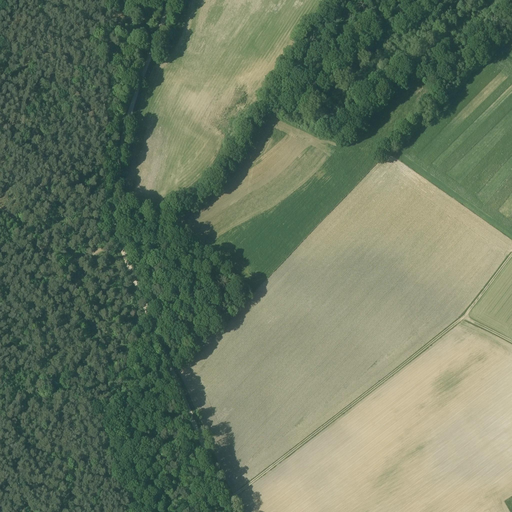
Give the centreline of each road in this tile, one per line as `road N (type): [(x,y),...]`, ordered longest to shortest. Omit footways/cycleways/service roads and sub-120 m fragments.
road 1 (track): [(226,500),(462,318),(511,253)]
road 2 (track): [(331,0),(212,189),(119,239)]
road 3 (track): [(226,500),(119,239)]
road 4 (track): [(119,239),(112,215),(121,145),(171,0)]
road 5 (track): [(119,239),(61,267),(0,209)]
road 6 (track): [(61,267),(0,383)]
